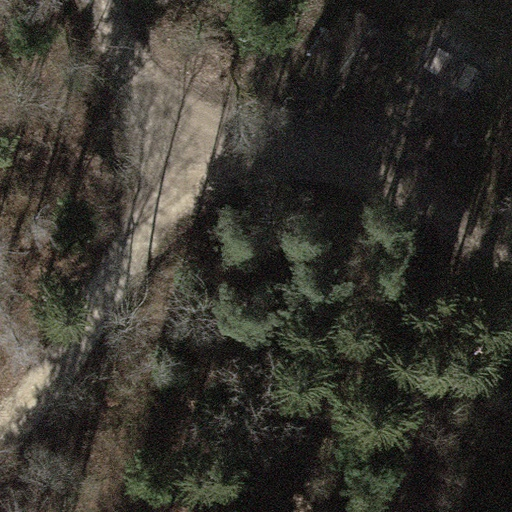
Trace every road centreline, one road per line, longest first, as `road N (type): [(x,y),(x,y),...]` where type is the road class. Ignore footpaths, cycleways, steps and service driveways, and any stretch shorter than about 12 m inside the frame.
road 1 (track): [(0,445),(70,369),(150,251),(195,143)]
road 2 (track): [(195,143),(353,166),(496,237),(511,264)]
road 3 (track): [(195,143),(102,0)]
